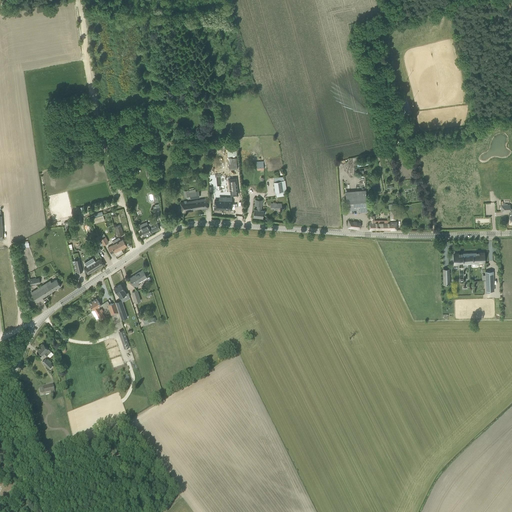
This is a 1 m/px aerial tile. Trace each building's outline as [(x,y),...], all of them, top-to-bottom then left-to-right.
[(397,100),(401,115),(410,113),(407,102),(405,102),(404,98),(397,100)] [(198,145),(189,146),(190,154),(199,153),(198,145)] [(228,159),(229,170),(237,169),(236,158),(228,159)] [(238,194),(236,178),(228,179),(230,195),(238,194)] [(274,182),(275,193),(276,192),(276,197),(283,196),(283,192),(287,191),(285,180),(284,180),(281,181),(274,182)] [(345,191),(347,213),(352,213),(352,210),(356,209),(357,212),(367,212),(366,190),(345,191)] [(214,200),(214,209),(231,210),(232,201),(232,197),(227,197),(221,197),(221,200),(214,200)] [(179,202),(180,207),(181,207),(182,212),(208,208),(206,199),(186,202),(186,201),(179,202)] [(263,210),(264,210),(261,210),(262,200),(255,199),(254,205),(257,205),(256,209),(254,209),(253,217),(263,218),(263,214),(264,214),(265,213),(265,211),(264,210),(263,210)] [(156,213),(157,217),(162,216),(160,207),(159,205),(152,206),(154,213),(156,213)] [(374,220),(374,215),(370,215),(370,220),(370,222),(369,222),(370,230),(397,230),(397,221),(390,221),(390,220),(374,220)] [(139,226),(142,231),(144,236),(151,233),(151,232),(160,229),(157,223),(156,220),(148,224),(147,222),(139,226)] [(114,226),(117,236),(124,234),(120,224),(114,226)] [(100,240),(103,245),(109,242),(106,236),(105,236),(104,234),(99,236),(100,239),(100,240)] [(119,237),(115,239),(121,249),(127,245),(123,238),(120,240),(119,237)] [(121,249),(115,239),(112,241),(114,244),(107,247),(111,254),(115,251),(115,252),(121,249)] [(92,249),(95,254),(102,250),(99,245),(92,249)] [(453,253),(453,265),(459,265),(458,261),(462,261),(462,265),(485,264),(485,252),(453,253)] [(87,266),(84,268),(85,271),(88,275),(105,264),(102,260),(101,258),(95,261),(93,257),(84,262),(87,266)] [(82,271),(80,259),(74,261),(75,262),(73,263),(75,272),(77,272),(77,273),(82,271)] [(140,285),(138,282),(147,277),(142,270),(129,278),(135,288),(140,285)] [(494,290),(493,271),(485,272),(486,291),(494,290)] [(31,293),(36,301),(61,286),(56,278),(51,282),(50,280),(31,293)] [(121,284),(114,288),(118,294),(120,298),(126,294),(124,290),(121,284)] [(131,292),(135,303),(141,301),(137,290),(131,292)] [(98,307),(101,305),(97,298),(89,303),(93,310),(94,310),(100,320),(105,317),(102,313),(104,312),(102,308),(100,309),(98,307)] [(121,319),(127,317),(123,306),(121,300),(116,302),(115,302),(117,308),(121,319)] [(107,304),(111,315),(119,312),(115,302),(107,304)] [(124,330),(121,331),(127,348),(130,347),(124,330)] [(42,354),(42,355),(44,358),(51,351),(43,344),(42,344),(40,345),(41,346),(38,349),(42,354)] [(42,362),(49,368),(50,369),(53,366),(52,365),(45,358),(42,362)] [(43,387),(39,388),(40,393),(44,392),(44,393),(50,392),(51,394),(55,393),(53,384),(43,386),(43,387)]
